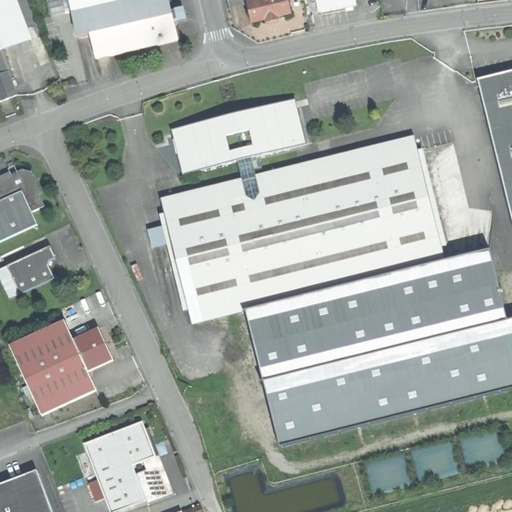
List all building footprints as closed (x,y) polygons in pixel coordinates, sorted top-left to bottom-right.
[(0,0),(0,52),(11,49),(34,41),(18,0),(0,0)] [(68,0),(72,13),(86,10),(123,1),(122,0),(68,0)] [(92,37),(97,60),(177,42),(173,24),(170,13),(167,0),(127,0),(123,1),(86,10),(92,37)] [(247,0),(252,20),(267,17),(280,15),(292,12),(289,0),(247,0)] [(356,4),(355,0),(315,0),(318,10),(338,7),(356,4)] [(78,40),(92,37),(86,10),(72,13),(78,40)] [(183,10),(170,13),(173,24),(186,21),(185,15),(183,10)] [(511,69),(478,78),(481,87),(511,209),(511,69)] [(0,75),(0,100),(0,102),(18,95),(10,72),(0,75)] [(173,129),(175,137),(298,106),(296,98),(229,115),(173,129)] [(175,137),(185,175),(239,161),(253,157),(307,144),(298,106),(175,137)] [(245,181),(164,201),(194,321),(247,307),(447,257),(417,138),(259,178),(245,181)] [(239,161),(245,181),(259,178),(253,157),(239,161)] [(0,240),(41,223),(35,210),(48,205),(43,195),(44,188),(36,170),(25,167),(18,170),(20,174),(15,176),(12,170),(1,175),(0,175),(0,240)] [(0,268),(0,272),(11,298),(57,277),(52,267),(49,261),(59,256),(54,244),(0,268)] [(447,257),(247,307),(265,383),(508,321),(490,248),(447,257)] [(511,319),(508,321),(265,383),(282,449),(511,389),(511,319)] [(11,345),(43,414),(98,389),(89,371),(115,359),(112,353),(110,347),(106,348),(101,339),(106,337),(103,332),(101,326),(75,338),(66,320),(11,345)] [(104,490),(111,511),(113,511),(147,500),(134,465),(157,456),(153,444),(149,434),(153,433),(150,426),(139,430),(137,423),(86,442),(104,490)] [(511,460),(503,425),(459,437),(468,473),(511,461),(511,460)] [(455,438),(411,449),(420,485),(464,474),(455,438)] [(90,495),(104,490),(86,442),(71,447),(75,459),(72,460),(76,471),(80,469),(90,495)] [(407,450),(363,461),(372,497),(416,486),(407,450)] [(160,465),(157,456),(134,465),(147,500),(148,504),(174,494),(163,464),(160,465)] [(0,511),(54,511),(38,469),(0,483),(0,511)]
